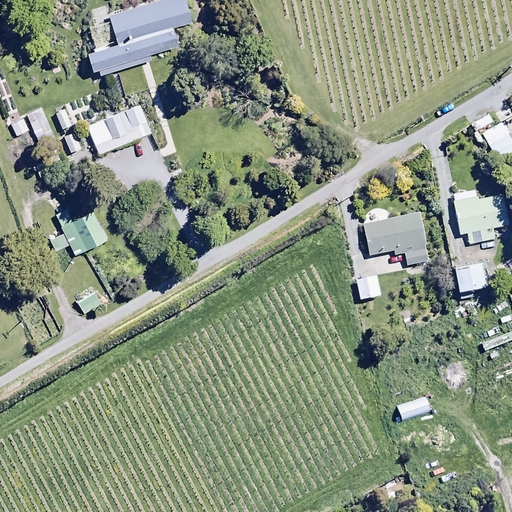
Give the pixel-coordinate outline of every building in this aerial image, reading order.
[(180,0),(150,0),(104,14),(113,43),(82,52),(89,72),(95,70),(97,76),(147,60),(145,54),(174,45),(169,27),(187,22),(180,0)] [(137,105),(85,127),(97,155),(149,134),(137,105)] [(65,107),(52,112),(59,129),(72,124),(65,107)] [(40,109),(25,116),(40,150),(55,143),(40,109)] [(20,118),(8,125),(15,138),(27,131),(20,118)] [(511,155),(511,145),(499,123),(479,135),(496,164),(511,155)] [(72,132),(60,137),(68,153),(79,148),(72,132)] [(454,201),(450,201),(456,237),(465,235),(466,246),(494,242),(492,230),(503,229),(499,197),(475,200),(475,196),(454,198),(454,201)] [(63,234),(61,234),(48,242),(54,252),(67,245),(73,256),(105,238),(89,211),(71,221),(64,209),(62,210),(60,207),(55,210),(57,213),(53,215),(63,234)] [(426,264),(417,212),(361,222),(367,256),(390,252),(391,256),(400,255),(403,268),(426,264)] [(480,263),(449,268),(454,294),(485,287),(480,263)] [(374,275),(362,278),(366,298),(378,296),(374,275)] [(100,304),(92,292),(75,303),(83,315),(100,304)] [(501,308),(484,320),(491,331),(508,319),(501,308)] [(416,441),(412,411),(404,412),(407,442),(416,441)]
